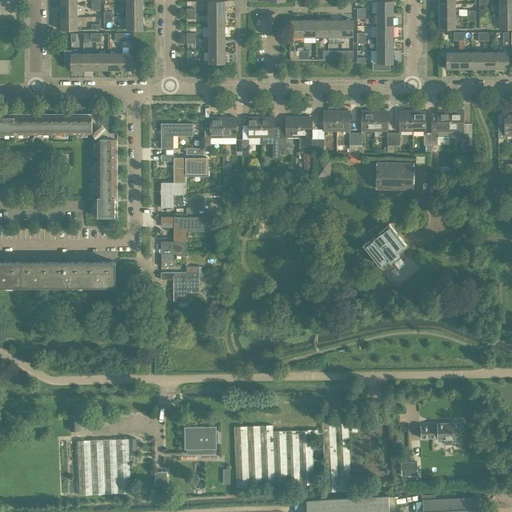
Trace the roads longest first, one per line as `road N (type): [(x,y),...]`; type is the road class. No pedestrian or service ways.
road 1 (unclassified): [(511,372),(51,380),(0,352)]
road 2 (residential): [(0,245),(133,243),(135,88)]
road 3 (residential): [(413,88),(169,88)]
